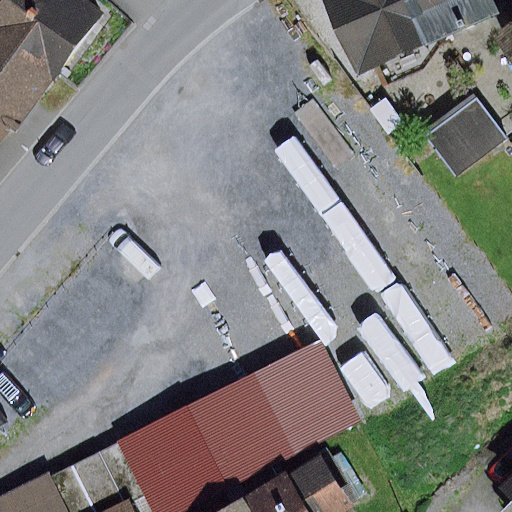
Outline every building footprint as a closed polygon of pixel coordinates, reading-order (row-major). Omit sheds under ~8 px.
[(2,0),(0,3),(0,126),(7,132),(9,134),(103,11),(88,0),(2,0)] [(487,0),(317,0),(353,77),(493,13),(487,0)] [(511,21),(492,38),(511,62),(511,21)] [(462,163),(511,136),(511,130),(490,89),(438,117),(462,163)] [(511,456),(487,483),(511,506),(511,456)] [(0,504),(0,511),(126,511),(101,457),(0,504)] [(225,511),(302,511),(282,478),(225,511)]
